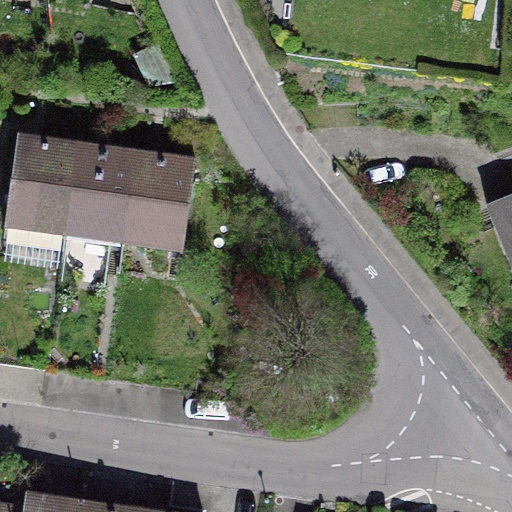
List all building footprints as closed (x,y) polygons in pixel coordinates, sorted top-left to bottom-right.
[(77,149),(17,141),(5,224),(65,232),(77,149)] [(77,149),(65,232),(123,240),(134,157),(77,149)] [(134,157),(123,240),(183,248),(195,166),(134,157)] [(511,197),(487,208),(511,269),(511,197)] [(85,309),(55,305),(46,367),(76,371),(85,309)] [(115,313),(85,309),(76,371),(106,375),(115,313)] [(145,317),(115,313),(106,375),(137,379),(145,317)] [(174,321),(145,317),(137,379),(165,383),(174,321)] [(206,326),(174,321),(165,383),(197,388),(206,326)] [(22,511),(19,511),(0,509),(0,511),(84,511),(85,507),(25,499),(22,511)]
